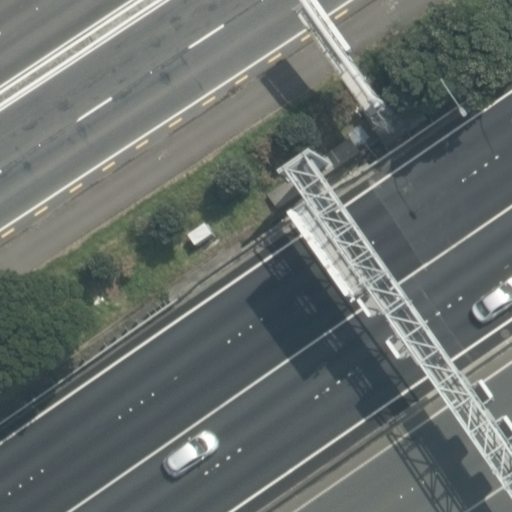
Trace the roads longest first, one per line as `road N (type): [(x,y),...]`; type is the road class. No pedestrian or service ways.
road 1 (motorway): [(153,511),(430,318)]
road 2 (primary): [(262,0),(0,171)]
road 3 (motorway): [(511,420),(379,511)]
